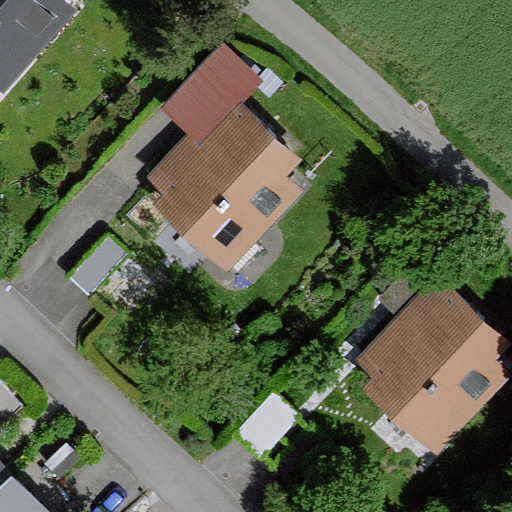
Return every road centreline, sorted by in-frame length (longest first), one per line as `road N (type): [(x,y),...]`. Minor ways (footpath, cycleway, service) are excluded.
road 1 (residential): [(511,225),(262,0)]
road 2 (residential): [(0,298),(207,511)]
